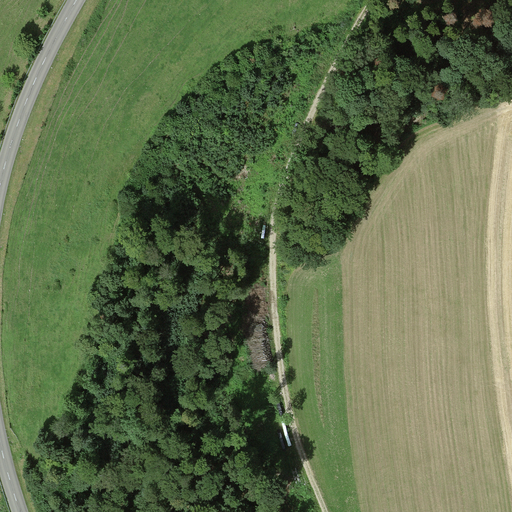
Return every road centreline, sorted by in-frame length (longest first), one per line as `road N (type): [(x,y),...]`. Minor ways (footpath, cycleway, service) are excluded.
road 1 (track): [(371,0),(289,157),(273,210),(274,333),(290,427),(321,511)]
road 2 (tertiary): [(76,0),(32,86),(0,185)]
